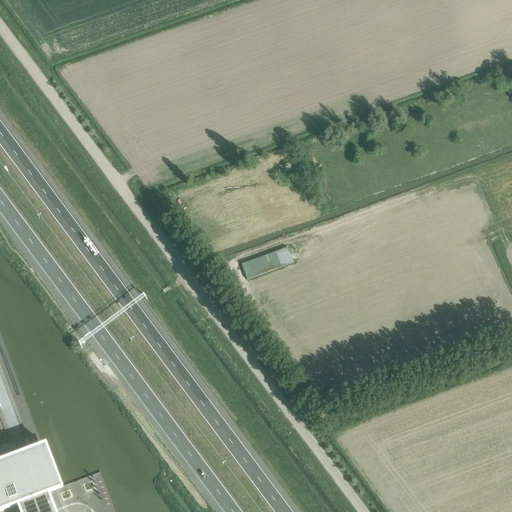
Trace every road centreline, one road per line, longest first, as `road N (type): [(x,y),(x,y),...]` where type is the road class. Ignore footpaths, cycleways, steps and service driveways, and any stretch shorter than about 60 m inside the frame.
road 1 (unclassified): [(362,511),(0,26)]
road 2 (motorway): [(283,511),(0,132)]
road 3 (motorway): [(0,199),(232,511)]
